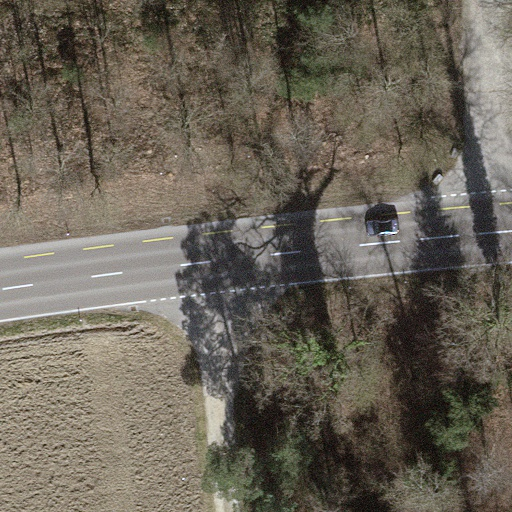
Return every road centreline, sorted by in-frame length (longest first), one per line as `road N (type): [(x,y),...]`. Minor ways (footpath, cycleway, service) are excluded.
road 1 (secondary): [(511,227),(0,284)]
road 2 (track): [(235,511),(205,258)]
road 3 (track): [(499,228),(490,0)]
